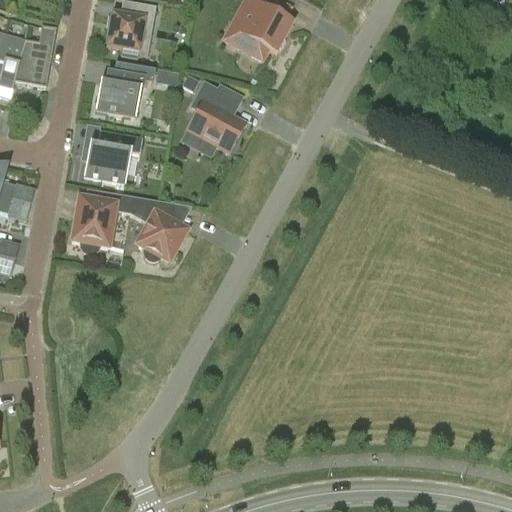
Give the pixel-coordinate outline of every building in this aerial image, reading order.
[(265,0),(246,0),(223,44),(262,65),(268,54),(274,57),(276,54),(281,54),(285,46),(282,42),(290,28),(283,24),(289,13),(265,0)] [(155,12),(113,5),(105,51),(147,58),(155,12)] [(24,45),(12,87),(13,87),(45,93),(48,70),(49,70),(55,36),(54,36),(55,34),(40,31),(37,48),(24,45)] [(13,87),(12,87),(24,45),(2,39),(0,45),(0,100),(8,103),(13,87)] [(140,88),(150,90),(152,75),(115,69),(113,82),(108,82),(106,91),(99,89),(94,116),(134,123),(140,88)] [(186,88),(193,92),(197,85),(190,81),(186,88)] [(216,95),(203,87),(190,111),(197,115),(186,135),(228,157),(244,129),(227,120),(230,114),(233,116),(241,102),(219,90),(216,95)] [(82,181),(124,188),(129,161),(138,163),(141,146),(98,138),(95,154),(87,153),(82,181)] [(0,201),(11,205),(15,190),(1,186),(5,172),(0,171),(0,201)] [(113,216),(129,219),(131,202),(97,196),(95,207),(78,204),(71,246),(79,248),(80,253),(83,257),(87,259),(92,258),(96,256),(98,251),(106,253),(109,240),(113,216)] [(0,217),(7,219),(11,205),(0,201),(0,217)] [(157,206),(131,202),(129,219),(147,229),(136,248),(144,252),(142,257),(144,262),(147,265),(152,266),(157,265),(160,261),(168,265),(185,234),(169,225),(172,208),(157,206)]
